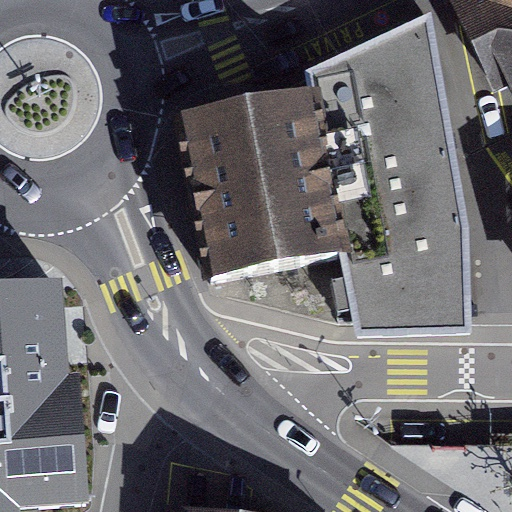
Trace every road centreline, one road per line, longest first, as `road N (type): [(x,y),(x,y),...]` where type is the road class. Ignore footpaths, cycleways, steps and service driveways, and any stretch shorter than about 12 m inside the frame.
road 1 (residential): [(219,388),(285,376),(511,376)]
road 2 (secondary): [(103,177),(177,340),(219,388)]
road 3 (secondary): [(219,388),(384,511)]
road 4 (secondary): [(314,0),(128,60)]
road 5 (residential): [(219,388),(171,418),(135,511)]
road 6 (secondary): [(103,177),(126,148),(137,114),(128,60)]
